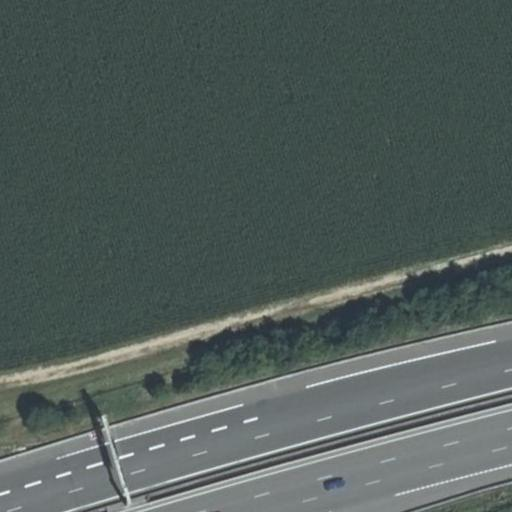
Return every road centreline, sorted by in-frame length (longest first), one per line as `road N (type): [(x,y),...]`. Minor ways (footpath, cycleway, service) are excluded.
road 1 (motorway): [(511,370),(312,420),(7,511)]
road 2 (motorway): [(204,511),(511,428)]
